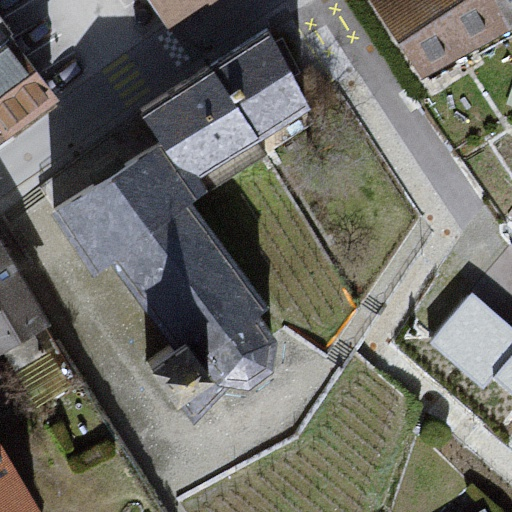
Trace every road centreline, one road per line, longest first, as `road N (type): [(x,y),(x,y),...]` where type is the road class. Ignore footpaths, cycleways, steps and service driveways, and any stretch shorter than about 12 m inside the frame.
road 1 (unknown): [(0,174),(158,482)]
road 2 (residential): [(268,0),(115,104)]
road 3 (residential): [(115,104),(0,170)]
road 4 (residential): [(46,0),(115,104)]
